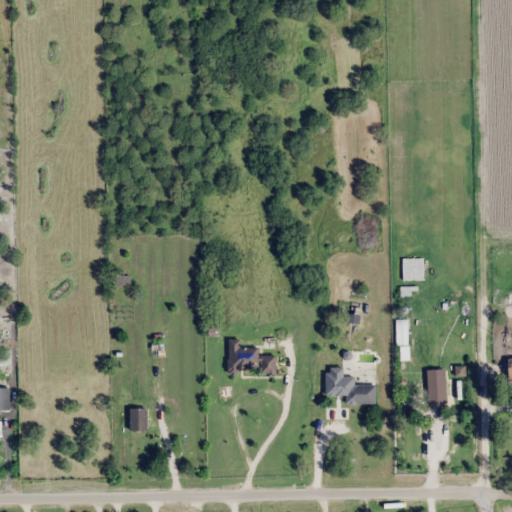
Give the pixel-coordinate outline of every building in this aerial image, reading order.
[(111,285),(131,285),(131,273),(111,273),(111,285)] [(241,339),(229,339),(229,374),(278,374),(278,356),(260,356),(260,347),(241,347),(241,339)] [(446,404),(446,370),(429,370),(429,404),(446,404)] [(0,417),(9,417),(9,406),(0,405),(0,417)] [(148,431),(148,408),(131,408),(131,431),(148,431)]
